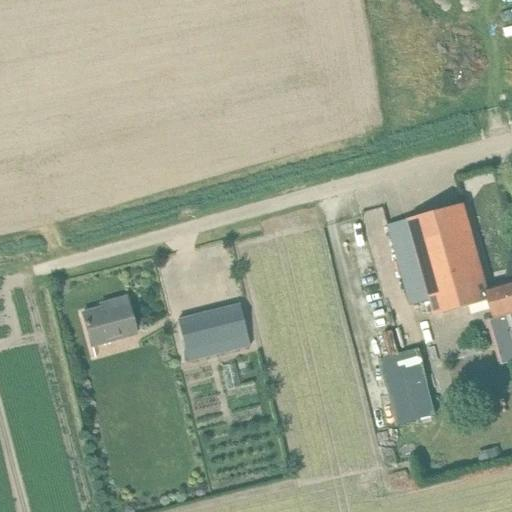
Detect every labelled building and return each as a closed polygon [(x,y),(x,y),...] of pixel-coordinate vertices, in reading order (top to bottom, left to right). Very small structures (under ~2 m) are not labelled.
[(494,319),(507,315),(511,313),(511,302),(510,296),(511,295),(511,292),(510,287),(508,287),(506,282),(487,288),(463,203),(388,224),(410,305),(431,300),(435,315),(489,300),(494,319)] [(109,302),(110,305),(82,313),(90,345),(136,333),(126,297),(109,302)] [(176,320),(184,352),(247,336),(239,304),(176,320)] [(419,349),(395,356),(382,359),(399,423),(435,414),(425,375),(419,349)] [(497,447),(477,452),(480,466),(500,462),(497,447)]
